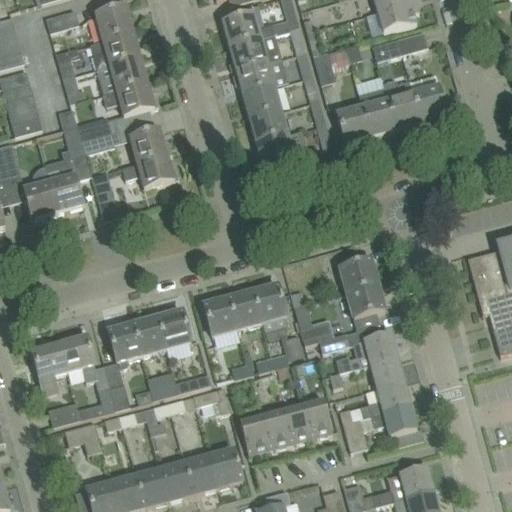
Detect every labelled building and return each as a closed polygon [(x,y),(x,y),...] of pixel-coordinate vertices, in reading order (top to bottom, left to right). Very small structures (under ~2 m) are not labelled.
[(40,0),(43,9),(58,5),(56,0),(40,0)] [(373,0),(378,18),(417,7),(414,0),(373,0)] [(288,27),(290,37),(300,34),(290,1),(281,4),(288,27)] [(420,18),(417,7),(378,18),(384,39),(417,30),(414,19),(420,18)] [(96,21),(103,46),(133,37),(127,13),(96,21)] [(0,26),(12,23),(10,15),(0,16),(0,26)] [(80,30),(76,16),(47,25),(51,39),(80,30)] [(255,20),(223,29),(230,54),(272,42),(290,37),(288,27),(259,35),(255,20)] [(0,26),(0,39),(15,35),(12,23),(0,27),(0,26)] [(304,27),(307,37),(316,35),(313,25),(304,27)] [(300,34),(290,37),(295,54),(304,51),(300,34)] [(0,39),(0,51),(18,46),(15,35),(0,39)] [(307,37),(314,62),(323,60),(316,35),(307,37)] [(97,75),(97,76),(141,64),(133,37),(103,46),(110,72),(97,75)] [(398,45),(403,61),(428,54),(424,38),(398,45)] [(230,54),(237,77),(279,66),(272,42),(230,54)] [(391,64),(403,61),(398,45),(387,48),(391,64)] [(0,51),(0,63),(22,58),(18,46),(0,51)] [(346,53),(347,55),(351,69),(362,65),(358,50),(346,53)] [(346,70),(351,69),(347,55),(329,60),(328,58),(323,60),(314,62),(322,91),(336,87),(334,78),(348,74),(346,70)] [(0,75),(25,69),(22,58),(0,63),(0,75)] [(297,61),(304,85),(313,82),(306,58),(297,61)] [(97,76),(104,101),(148,89),(141,64),(97,76)] [(59,69),(64,85),(76,82),(71,66),(59,69)] [(237,77),(243,101),(275,93),(268,70),(279,67),(279,66),(237,77)] [(0,84),(0,85),(3,96),(30,88),(27,77),(0,84)] [(410,88),(422,130),(447,123),(436,81),(410,88)] [(80,97),(76,82),(64,85),(71,110),(89,105),(86,96),(80,97)] [(304,85),(310,108),(319,106),(313,82),(304,85)] [(374,84),(356,89),(358,97),(376,92),(374,84)] [(385,94),(396,137),(422,130),(410,88),(397,91),(396,86),(384,90),(385,94)] [(3,96),(6,107),(33,100),(30,88),(3,96)] [(155,115),(148,89),(104,101),(95,103),(98,115),(108,112),(120,109),(124,123),(155,115)] [(243,101),(250,125),(281,117),(275,93),(243,101)] [(363,112),(371,144),(396,137),(385,94),(360,101),(363,112)] [(6,107),(10,120),(37,113),(33,100),(6,107)] [(317,132),(326,130),(319,106),(310,108),(317,132)] [(346,151),(371,144),(363,112),(337,119),(346,151)] [(10,120),(13,131),(40,123),(37,113),(10,120)] [(250,125),(257,149),(288,140),(281,117),(250,125)] [(40,123),(13,131),(16,142),(43,135),(40,123)] [(78,132),(82,146),(110,138),(106,124),(78,132)] [(317,132),(324,156),(333,154),(326,130),(317,132)] [(92,182),(86,161),(82,146),(78,132),(64,136),(78,185),(92,182)] [(130,144),(137,170),(168,162),(161,136),(130,144)] [(82,146),(86,161),(114,154),(110,138),(82,146)] [(295,165),(288,140),(257,149),(263,174),(295,165)] [(0,152),(0,161),(6,183),(21,179),(13,149),(0,152)] [(175,187),(168,162),(137,170),(138,170),(123,174),(126,186),(141,182),(145,196),(175,187)] [(32,226),(58,219),(47,178),(45,172),(42,173),(39,175),(36,177),(34,180),(33,184),(32,188),(34,194),(24,196),(32,226)] [(47,178),(58,219),(84,212),(76,182),(63,186),(60,175),(47,178)] [(115,204),(109,185),(108,178),(92,182),(99,208),(115,204)] [(499,257),(468,266),(483,322),(489,321),(500,362),(511,359),(511,247),(510,248),(511,252),(499,255),(499,257)] [(341,275),(348,300),(378,292),(371,267),(341,275)] [(253,299),(262,329),(287,322),(278,292),(253,299)] [(385,317),(378,292),(348,300),(354,325),(385,317)] [(291,300),(295,314),(305,310),(301,297),(291,300)] [(229,305),(237,336),(262,329),(253,299),(229,305)] [(213,342),(237,336),(229,305),(204,312),(213,342)] [(158,325),(166,355),(191,348),(183,318),(158,325)] [(134,331),(145,375),(146,375),(142,362),(166,355),(158,325),(134,331)] [(305,352),(319,348),(335,343),(330,326),(301,334),(305,352)] [(128,379),(145,375),(134,331),(109,338),(117,368),(118,368),(120,376),(127,375),(128,379)] [(352,376),(371,371),(398,364),(391,339),(353,350),(357,364),(350,366),(352,376)] [(335,344),(335,343),(319,348),(322,360),(350,353),(346,340),(335,344)] [(299,342),(285,346),(289,358),(291,366),(298,364),(305,363),(299,342)] [(60,351),(67,378),(83,373),(87,388),(98,385),(94,370),(95,370),(87,344),(60,351)] [(53,382),(67,378),(60,351),(33,359),(45,399),(57,396),(53,382)] [(285,359),(271,363),(275,375),(277,374),(288,371),(289,371),(285,359)] [(259,379),(275,375),(271,363),(256,367),(259,379)] [(371,371),(378,395),(404,388),(398,364),(371,371)] [(235,385),(249,381),(246,370),(232,374),(235,385)] [(288,371),(277,374),(280,384),(291,381),(288,371)] [(334,394),(344,392),(340,379),(330,382),(334,394)] [(148,385),(151,395),(154,407),(166,403),(161,382),(148,385)] [(176,395),(177,400),(193,396),(190,385),(176,389),(177,389),(179,394),(176,395)] [(363,425),(371,422),(411,412),(404,388),(378,395),(381,407),(360,413),(363,425)] [(110,393),(116,417),(131,413),(125,389),(110,393)] [(102,409),(78,416),(80,427),(116,417),(110,393),(99,396),(102,409)] [(225,394),(194,402),(197,413),(213,408),(217,422),(231,418),(225,394)] [(151,395),(136,399),(139,411),(154,407),(151,395)] [(169,409),(172,420),(187,416),(184,405),(169,409)] [(303,412),(312,445),(333,439),(324,406),(303,412)] [(54,434),(80,427),(78,416),(76,409),(49,416),(54,434)] [(148,426),(147,426),(152,442),(166,438),(163,428),(158,430),(157,424),(172,420),(169,409),(145,415),(148,426)] [(282,417),(291,450),(312,445),(303,412),(282,417)] [(417,436),(411,412),(371,422),(375,435),(387,431),(391,444),(417,436)] [(123,433),(147,426),(148,426),(145,415),(122,422),(123,427),(120,428),(121,433),(123,433)] [(340,418),(343,430),(353,427),(350,415),(340,418)] [(262,423),(271,456),(291,450),(282,417),(262,423)] [(108,437),(123,433),(121,433),(120,428),(123,427),(122,422),(105,426),(108,437)] [(249,462),(271,456),(262,423),(240,429),(249,462)] [(353,428),(353,427),(343,430),(351,459),(368,454),(361,426),(353,428)] [(95,429),(85,432),(66,437),(70,453),(85,449),(88,461),(103,456),(95,429)] [(210,464),(218,494),(243,487),(235,457),(210,464)] [(186,470),(194,501),(218,494),(210,464),(186,470)] [(161,477),(169,507),(194,501),(186,470),(161,477)] [(388,484),(394,508),(434,498),(427,473),(388,484)] [(137,484),(144,511),(152,511),(169,507),(161,477),(137,484)] [(113,490),(118,511),(144,511),(137,484),(113,490)] [(91,511),(118,511),(113,490),(88,497),(91,511)] [(344,495),(348,511),(375,511),(373,501),(363,504),(360,491),(344,495)] [(0,511),(9,511),(4,492),(0,493),(0,511)] [(343,511),(339,496),(323,500),(326,511),(343,511)] [(268,511),(299,511),(298,507),(291,509),(288,498),(266,504),(268,511)] [(437,511),(434,498),(394,508),(395,511),(437,511)]
